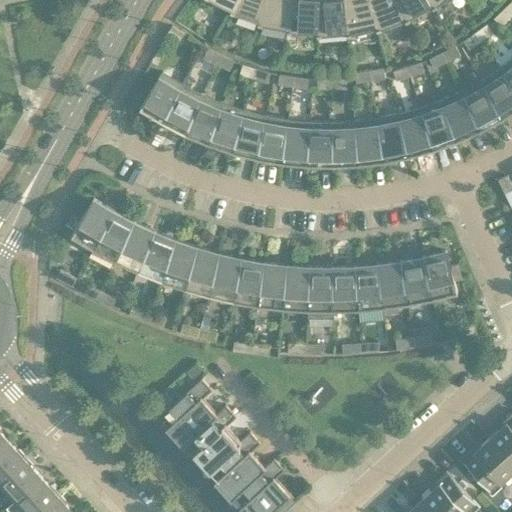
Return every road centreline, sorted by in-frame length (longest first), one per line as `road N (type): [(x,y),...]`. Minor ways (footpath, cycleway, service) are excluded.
road 1 (residential): [(126,142),(198,179),(286,199),(374,197),(455,181)]
road 2 (tertiary): [(0,238),(142,0)]
road 3 (residential): [(341,511),(511,357)]
road 4 (residential): [(137,511),(0,360)]
road 5 (unknown): [(225,361),(352,502)]
road 6 (residential): [(511,310),(455,181)]
